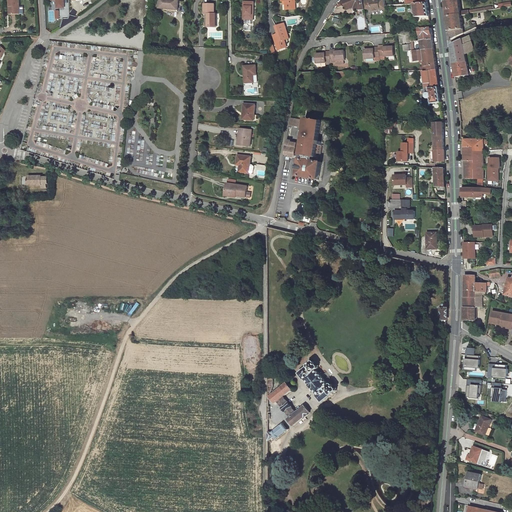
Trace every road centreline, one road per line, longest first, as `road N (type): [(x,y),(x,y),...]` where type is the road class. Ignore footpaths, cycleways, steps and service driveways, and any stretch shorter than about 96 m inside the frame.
road 1 (track): [(265,220),(267,511)]
road 2 (unknown): [(301,511),(282,489),(280,445),(342,394),(384,376),(427,336),(455,334)]
road 3 (secondary): [(456,267),(443,46)]
road 4 (track): [(49,511),(83,459),(126,335)]
road 5 (unclassified): [(456,267),(269,221)]
road 6 (unclassified): [(187,201),(4,150)]
road 7 (secondary): [(440,511),(456,326)]
road 8 (residential): [(265,220),(183,271),(126,335)]
road 9 (unclassified): [(308,44),(269,221)]
road 10 (residential): [(45,37),(7,113),(4,150)]
road 11 (residential): [(197,80),(187,201)]
